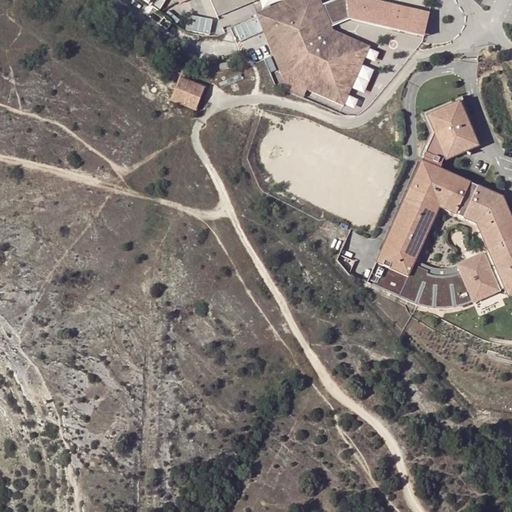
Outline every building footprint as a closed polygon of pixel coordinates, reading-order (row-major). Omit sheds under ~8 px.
[(145,2),(141,0),(139,0),(136,6),(141,8),(145,2)] [(209,0),(216,17),(256,0),(209,0)] [(287,0),(261,11),(288,73),(308,83),(305,89),(344,105),(368,46),(330,32),(329,29),(321,8),(317,0),(287,0)] [(364,0),(338,0),(321,8),(329,29),(349,20),(423,37),(424,34),(428,14),(364,0)] [(288,73),(261,11),(254,14),(283,80),(280,87),(301,98),(305,89),(308,83),(288,73)] [(204,88),(180,78),(170,100),(195,110),(204,88)] [(464,305),(504,289),(508,297),(511,295),(511,218),(503,198),(441,169),(449,150),(455,153),(458,148),(463,150),(465,146),(467,147),(479,122),(462,95),(431,114),(442,131),(372,280),(398,297),(407,302),(416,305),(435,309),(454,308),(464,305)]
